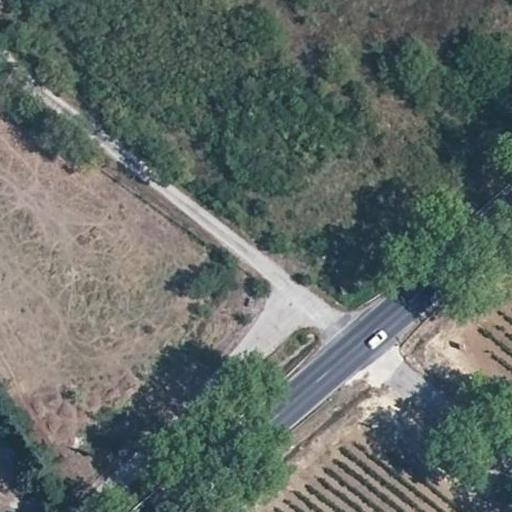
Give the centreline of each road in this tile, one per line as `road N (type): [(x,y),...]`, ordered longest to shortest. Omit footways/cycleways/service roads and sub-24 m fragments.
road 1 (unclassified): [(356,344),(0,55)]
road 2 (unknown): [(297,295),(74,511)]
road 3 (primary): [(356,344),(163,511)]
road 4 (primary): [(511,210),(356,344)]
road 5 (unclassified): [(356,344),(511,474)]
